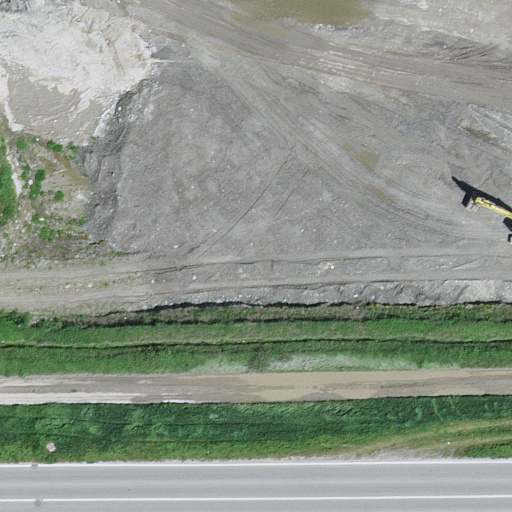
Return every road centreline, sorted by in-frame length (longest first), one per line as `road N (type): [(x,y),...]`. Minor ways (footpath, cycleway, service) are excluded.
road 1 (track): [(0,392),(511,385)]
road 2 (tertiary): [(0,498),(511,496)]
